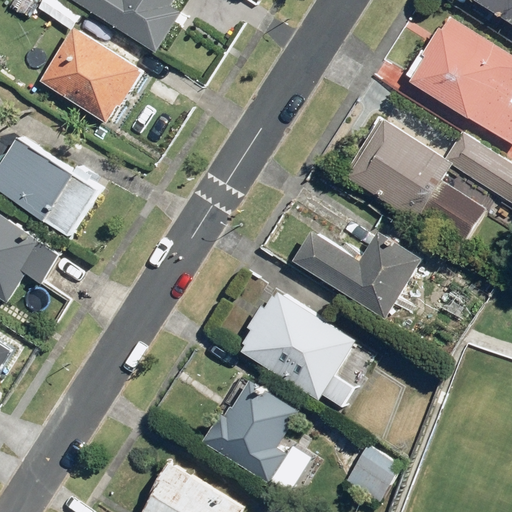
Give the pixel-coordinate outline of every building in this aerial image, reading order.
[(7,0),(28,13),(32,6),(47,16),(56,2),(52,0),(7,0)] [(80,0),(161,51),(187,11),(178,5),(180,0),(80,0)] [(511,0),(481,0),(511,19),(511,0)] [(432,54),(415,81),(511,140),(511,50),(455,16),(447,29),(444,28),(429,52),(432,54)] [(79,27),(46,80),(112,121),(122,104),(125,106),(148,70),(79,27)] [(448,180),(458,164),(511,199),(511,160),(467,131),(450,157),(390,119),(388,122),(383,119),(353,167),(357,170),(353,178),(422,221),(428,210),(473,239),(492,208),(448,180)] [(24,136),(0,173),(0,187),(75,236),(106,188),(24,136)] [(67,253),(0,209),(0,294),(13,303),(32,273),(48,283),(67,253)] [(320,229),(300,259),(391,318),(430,258),(385,229),(365,258),(320,229)] [(360,387),(341,374),(363,339),(285,291),(281,296),(279,294),(271,307),(267,305),(253,327),(257,329),(249,343),(251,344),(247,351),(324,400),(328,394),(347,407),(360,387)] [(225,414),(208,440),(207,442),(272,484),(293,453),(283,446),(306,411),(256,378),(254,382),(245,376),(222,412),(225,414)] [(409,466),(372,443),(346,483),(383,507),(409,466)] [(246,511),(250,507),(177,461),(156,494),(158,496),(148,511),(246,511)]
